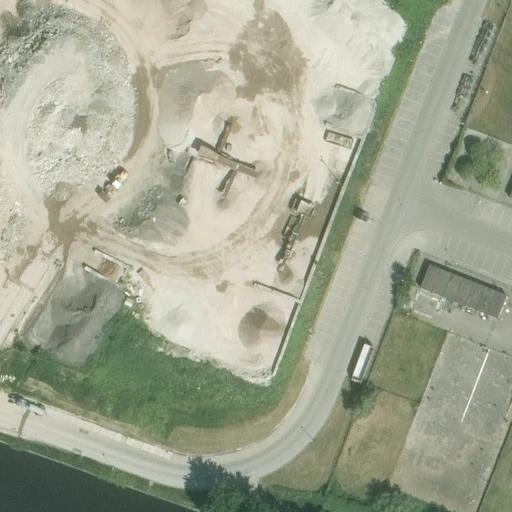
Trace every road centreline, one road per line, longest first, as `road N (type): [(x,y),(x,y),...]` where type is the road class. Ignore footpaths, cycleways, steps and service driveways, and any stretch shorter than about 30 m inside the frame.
road 1 (unclassified): [(400,202),(326,394),(307,426),(274,455),(231,473),(184,477),(0,416)]
road 2 (unknown): [(0,332),(93,155),(101,68),(95,0)]
road 3 (unclassified): [(473,0),(400,202)]
